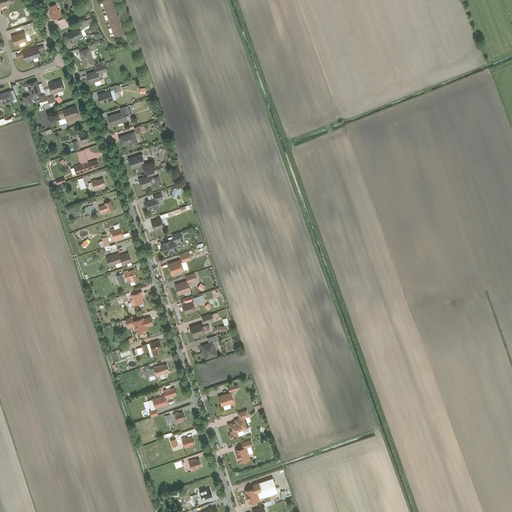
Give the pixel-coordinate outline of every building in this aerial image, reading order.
[(126,33),(114,0),(103,0),(102,0),(115,37),(126,33)] [(57,4),(50,6),(52,12),(51,12),(53,19),(63,16),(60,9),(59,9),(57,4)] [(66,21),(59,24),(61,29),(68,26),(66,21)] [(84,36),(79,27),(68,33),(73,42),(84,36)] [(28,41),(24,31),(11,36),(15,46),(28,41)] [(26,62),(42,56),(38,47),(23,53),(26,62)] [(95,65),(90,48),(79,51),(85,68),(95,65)] [(96,71),(87,74),(90,83),(101,80),(99,73),(108,70),(106,63),(95,67),(96,71)] [(65,89),(61,79),(48,84),(52,94),(65,89)] [(41,93),(37,80),(27,84),(31,97),(41,93)] [(0,104),(14,100),(11,90),(0,93),(0,104)] [(113,101),(110,90),(97,94),(100,105),(113,101)] [(80,116),(76,105),(63,110),(67,120),(80,116)] [(128,121),(125,110),(108,116),(111,126),(128,121)] [(0,124),(22,119),(21,115),(5,119),(5,118),(0,118),(0,124)] [(134,128),(136,134),(146,131),(145,125),(134,128)] [(140,146),(135,131),(118,137),(122,146),(129,144),(131,149),(140,146)] [(83,144),(88,142),(87,141),(90,140),(88,133),(84,135),(84,134),(79,135),(83,144)] [(77,140),(72,142),(76,151),(81,149),(77,140)] [(146,164),(142,153),(128,158),(132,169),(146,164)] [(100,166),(98,159),(74,167),(76,174),(100,166)] [(154,170),(147,172),(148,176),(139,178),(142,188),(154,185),(153,183),(151,178),(151,176),(155,174),(154,170)] [(162,185),(159,176),(151,178),(153,183),(156,182),(157,186),(162,185)] [(97,179),(92,180),(95,190),(101,188),(100,187),(106,185),(104,178),(98,180),(97,179)] [(183,191),(175,187),(171,195),(177,198),(178,194),(181,195),(183,191)] [(163,199),(161,192),(153,195),(155,199),(146,202),(149,211),(159,207),(157,201),(163,199)] [(115,210),(111,200),(104,203),(105,205),(99,207),(101,213),(107,210),(108,212),(115,210)] [(84,207),(85,214),(90,213),(90,214),(95,212),(93,205),(84,207)] [(165,227),(161,218),(152,222),(155,230),(165,227)] [(111,229),(114,240),(119,239),(119,238),(123,236),(119,224),(114,226),(114,228),(111,229)] [(185,241),(182,231),(172,234),(173,239),(161,243),(165,255),(179,250),(178,248),(182,247),(180,242),(185,241)] [(108,236),(102,238),(106,251),(117,247),(116,243),(111,245),(108,236)] [(88,238),(81,244),(85,248),(92,242),(88,238)] [(132,262),(129,252),(120,255),(119,253),(107,257),(110,266),(121,262),(122,265),(132,262)] [(184,271),(180,259),(168,263),(172,275),(184,271)] [(128,270),(124,271),(127,280),(130,279),(131,282),(135,280),(134,278),(137,277),(135,269),(129,271),(128,270)] [(116,275),(119,285),(126,283),(123,273),(116,275)] [(187,280),(176,284),(179,294),(191,290),(188,282),(197,279),(195,273),(185,276),(187,280)] [(142,291),(131,295),(133,299),(130,300),(132,306),(144,302),(142,296),(144,295),(142,291)] [(118,303),(127,300),(125,294),(116,297),(118,303)] [(197,310),(193,301),(181,305),(185,315),(197,310)] [(214,317),(219,316),(218,311),(202,317),(204,323),(214,320),(214,317)] [(145,316),(133,320),(137,332),(148,328),(148,326),(154,324),(151,316),(145,318),(145,316)] [(206,333),(202,322),(189,327),(193,337),(206,333)] [(159,339),(150,343),(154,356),(159,355),(157,350),(162,348),(159,339)] [(218,355),(213,340),(201,345),(206,359),(218,355)] [(122,357),(131,354),(130,347),(120,350),(122,357)] [(143,370),(146,377),(153,375),(150,364),(144,366),(145,369),(143,370)] [(157,365),(154,366),(157,376),(165,374),(164,372),(169,370),(167,364),(163,365),(163,364),(158,366),(157,365)] [(164,394),(153,398),(156,408),(169,404),(167,398),(173,396),(173,395),(177,394),(175,388),(171,389),(171,388),(163,390),(164,394)] [(231,391),(219,395),(222,406),(235,402),(231,391)] [(251,416),(249,408),(237,412),(239,417),(233,419),(234,421),(227,423),(231,433),(229,436),(230,438),(232,439),(239,436),(237,431),(250,427),(247,417),(251,416)] [(167,423),(173,422),(170,411),(164,412),(167,423)] [(175,413),(178,423),(183,421),(183,420),(186,419),(183,411),(179,413),(179,411),(175,413)] [(182,439),(185,447),(191,445),(190,444),(194,443),(192,436),(187,438),(187,437),(182,439)] [(173,447),(179,444),(176,438),(170,440),(173,447)] [(235,450),(239,463),(251,459),(248,447),(254,445),(252,439),(242,442),(244,447),(235,450)] [(193,459),(189,460),(192,470),(199,468),(198,466),(202,465),(199,458),(196,459),(196,458),(193,459)] [(176,468),(183,466),(181,459),(174,462),(176,468)] [(259,482),(262,492),(264,497),(278,492),(273,477),(259,482)] [(262,492),(259,482),(253,484),(254,487),(245,490),(249,503),(260,500),(258,493),(262,492)] [(204,489),(200,490),(203,500),(206,499),(206,498),(213,496),(210,488),(204,489)]
